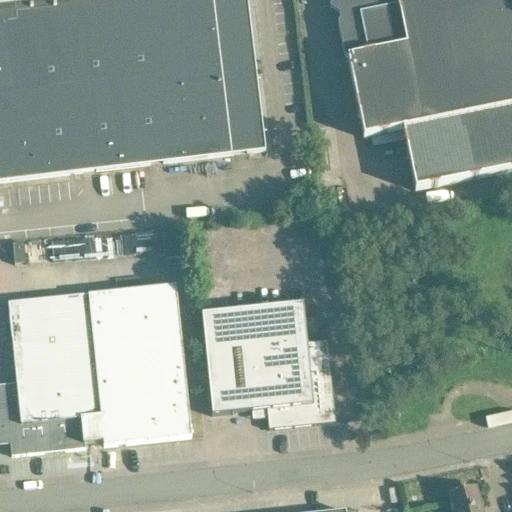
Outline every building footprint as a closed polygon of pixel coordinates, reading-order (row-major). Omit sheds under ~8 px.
[(0,0),(0,185),(266,153),(247,0),(0,0)] [(444,0),(347,0),(362,202),(457,183),(444,0)] [(24,244),(13,246),(15,267),(26,266),(24,244)] [(17,387),(0,388),(0,444),(10,444),(12,459),(86,452),(85,446),(104,444),(104,450),(192,441),(176,290),(90,299),(69,301),(45,303),(28,305),(9,307),(11,327),(17,387)] [(269,432),(335,425),(326,344),(306,346),(302,307),(201,318),(212,418),(267,412),(269,432)] [(481,511),(476,491),(449,498),(453,511),(481,511)]
